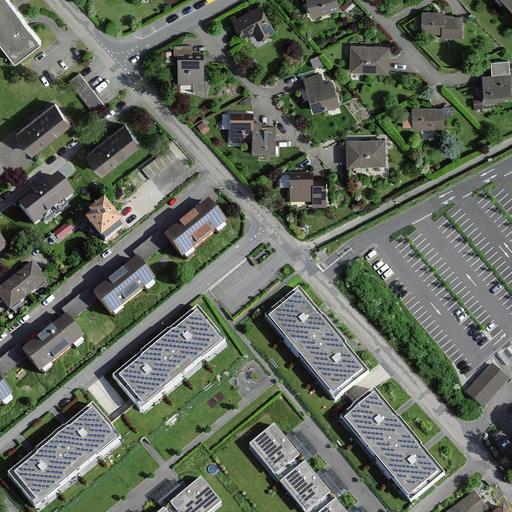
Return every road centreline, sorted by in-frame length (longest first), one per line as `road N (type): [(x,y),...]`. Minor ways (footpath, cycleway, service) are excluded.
road 1 (residential): [(268,224),(0,444)]
road 2 (residential): [(268,224),(498,480)]
road 3 (residential): [(220,173),(0,348)]
road 4 (residential): [(187,21),(320,159)]
road 5 (residential): [(146,92),(0,205)]
